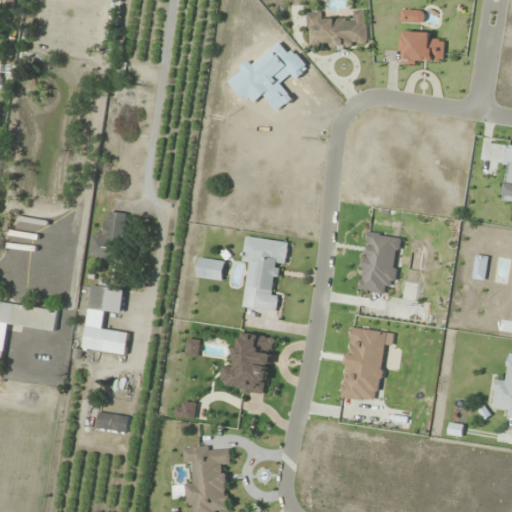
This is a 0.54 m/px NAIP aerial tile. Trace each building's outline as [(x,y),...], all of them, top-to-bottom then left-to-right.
[(366,9),(354,10),(355,19),(326,21),(325,11),(307,12),(310,50),(369,46),(366,9)] [(128,214),(108,211),(105,233),(94,232),(91,257),(123,260),(128,214)] [(285,279),(290,243),(248,236),(244,264),(252,265),(246,308),(278,313),(281,294),(274,293),(276,277),(285,279)] [(224,283),(227,262),(201,258),(198,278),(224,283)] [(126,290),(93,286),(90,310),(123,314),(126,290)] [(0,350),(0,337),(2,324),(57,331),(60,310),(0,302),(0,365),(3,366),(5,351),(0,350)] [(127,355),(130,333),(88,327),(85,349),(127,355)] [(277,337),(241,331),(235,367),(224,365),(221,381),(230,383),(229,390),(268,396),(277,337)] [(507,382),(496,381),(493,406),(504,408),(503,415),(511,415),(511,354),(510,355),(507,382)] [(130,416),(100,413),(98,430),(128,433),(130,416)] [(232,447),(185,448),(185,464),(194,463),(194,485),(174,485),(175,499),(186,498),(186,506),(194,506),(194,511),(217,511),(218,510),(229,509),(228,464),(232,464),(232,447)]
